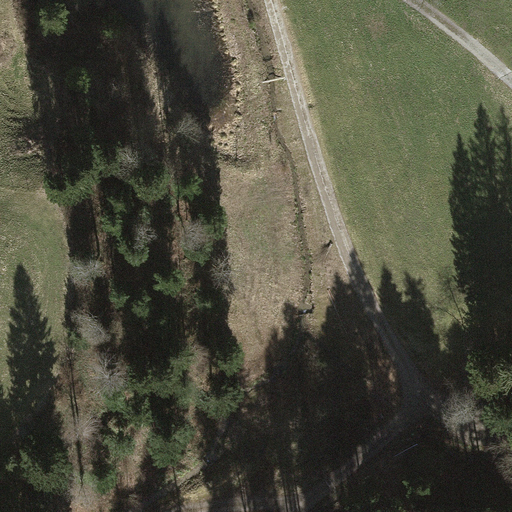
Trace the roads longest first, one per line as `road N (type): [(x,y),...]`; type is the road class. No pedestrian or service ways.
road 1 (track): [(269,0),(344,251),(405,367),(412,416),(378,469),(322,498),(202,511)]
road 2 (track): [(511,78),(413,0)]
